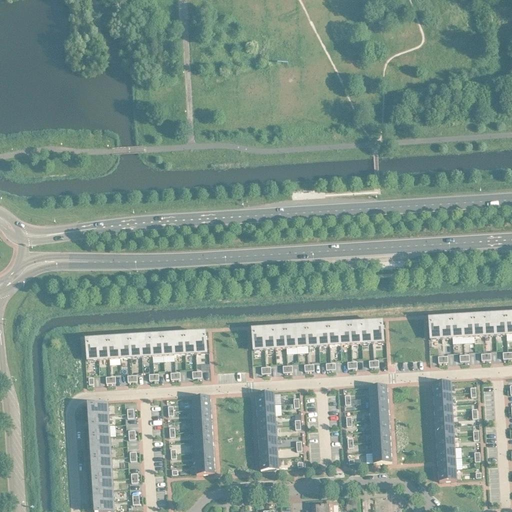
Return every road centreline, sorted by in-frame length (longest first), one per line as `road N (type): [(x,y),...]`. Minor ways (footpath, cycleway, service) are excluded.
road 1 (secondary): [(60,259),(511,237)]
road 2 (secondary): [(511,198),(62,231)]
road 3 (secondary): [(25,511),(3,291)]
road 4 (residential): [(146,391),(86,394),(72,406),(78,511)]
road 5 (residential): [(320,380),(146,391)]
road 6 (residential): [(492,369),(320,380)]
road 7 (residential): [(298,486),(400,480),(437,511)]
road 8 (residential): [(501,499),(492,369)]
